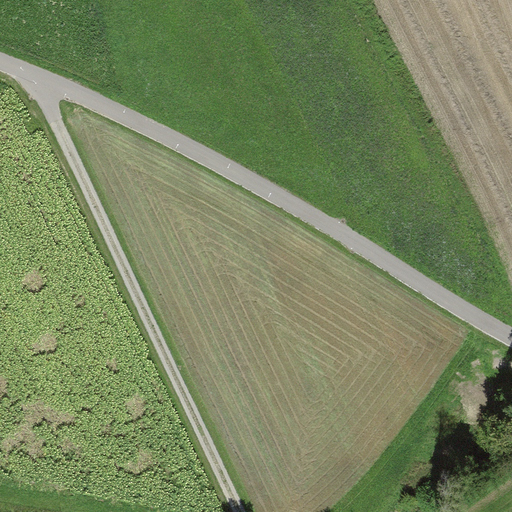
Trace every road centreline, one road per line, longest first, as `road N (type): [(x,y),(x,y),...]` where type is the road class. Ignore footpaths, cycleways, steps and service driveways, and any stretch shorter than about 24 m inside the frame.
road 1 (track): [(511,338),(210,158),(0,66)]
road 2 (track): [(33,78),(243,511)]
